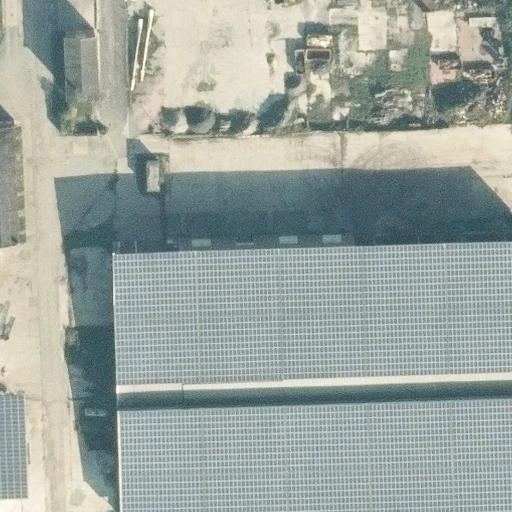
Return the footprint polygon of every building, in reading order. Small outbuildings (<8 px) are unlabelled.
[(87,28),(56,29),(57,90),(88,89),(87,28)] [(0,236),(20,236),(15,118),(0,118),(0,236)] [(157,156),(139,157),(140,190),(158,189),(157,156)] [(511,228),(104,243),(112,511),(482,511),(511,511),(511,228)] [(0,382),(0,489),(16,489),(13,382),(0,382)]
